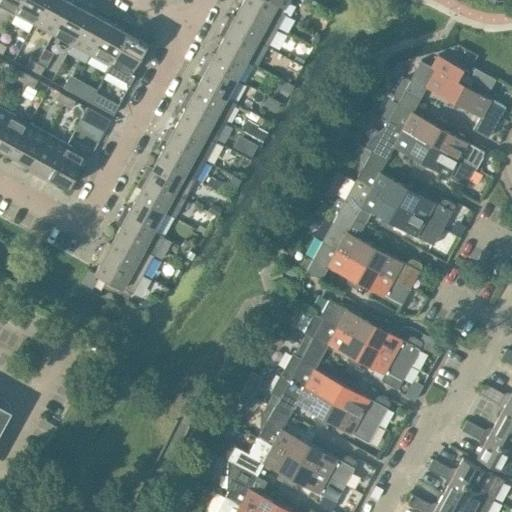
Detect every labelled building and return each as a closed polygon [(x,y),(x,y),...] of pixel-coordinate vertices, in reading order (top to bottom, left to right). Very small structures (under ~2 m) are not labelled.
[(0,0),(0,4),(15,12),(21,0),(0,0)] [(21,0),(15,12),(34,23),(46,0),(21,0)] [(46,0),(34,23),(53,33),(70,2),(67,0),(46,0)] [(243,0),(240,6),(277,27),(285,13),(281,11),(287,0),(243,0)] [(53,33),(72,44),(89,12),(70,2),(53,33)] [(224,22),(257,40),(267,46),(277,27),(240,6),(233,19),(228,16),(224,22)] [(72,44),(91,54),(108,22),(89,12),(72,44)] [(91,54),(110,64),(127,33),(108,22),(91,54)] [(219,44),(246,59),(257,40),(224,22),(221,29),(226,32),(219,44)] [(105,72),(129,85),(133,77),(130,75),(147,44),(127,33),(110,64),(105,72)] [(204,61),(236,78),(246,59),(219,44),(212,57),(207,54),(204,61)] [(498,50),(491,64),(501,70),(509,56),(498,50)] [(402,78),(398,87),(420,99),(427,86),(453,101),(462,83),(456,80),(459,75),(462,74),(466,76),(469,71),(438,54),(431,66),(420,60),(410,80),(406,77),(402,78)] [(25,66),(32,70),(37,62),(29,58),(25,66)] [(198,82),(225,97),(236,78),(204,61),(200,67),(205,70),(198,82)] [(32,70),(40,74),(44,66),(37,62),(32,70)] [(17,79),(25,83),(30,75),(22,71),(17,79)] [(462,83),(453,101),(479,115),(472,128),(488,137),(505,106),(469,86),(471,82),(470,78),(466,76),(462,74),(459,75),(456,80),(462,83)] [(25,83),(33,88),(37,79),(30,75),(25,83)] [(63,87),(70,91),(75,83),(67,79),(63,87)] [(183,98),(226,122),(236,103),(225,97),(198,82),(191,95),(186,92),(183,98)] [(70,91),(78,95),(82,87),(75,83),(70,91)] [(398,101),(388,120),(430,143),(439,126),(433,123),(433,122),(413,111),(420,99),(398,87),(393,95),(394,98),(398,101)] [(55,100),(63,104),(67,96),(60,92),(55,100)] [(89,101),(97,106),(102,98),(94,93),(89,101)] [(63,104),(71,108),(75,100),(67,96),(63,104)] [(178,120),(215,141),(226,122),(183,98),(179,105),(184,108),(178,120)] [(0,129),(9,112),(0,106),(0,129)] [(81,117),(104,130),(110,119),(87,106),(81,117)] [(0,129),(0,147),(11,154),(28,122),(9,112),(0,129)] [(439,126),(430,143),(475,168),(485,151),(446,129),(448,125),(447,121),(439,117),(435,118),(433,122),(433,123),(439,126)] [(162,136),(205,160),(215,141),(178,120),(171,133),(166,130),(162,136)] [(370,138),(365,146),(387,158),(394,146),(414,157),(414,156),(420,160),(430,143),(388,120),(384,127),(370,138)] [(11,154),(30,164),(47,133),(28,122),(11,154)] [(30,164),(49,175),(66,143),(47,133),(30,164)] [(157,158),(195,179),(205,160),(162,136),(159,143),(164,146),(157,158)] [(49,175),(69,186),(86,154),(66,143),(49,175)] [(414,156),(414,157),(412,161),(413,164),(421,169),(424,168),(427,164),(466,185),(475,168),(430,143),(420,160),(414,156)] [(362,166),(355,180),(397,203),(407,185),(380,171),(387,158),(365,146),(360,155),(362,166)] [(142,174),(184,198),(195,179),(157,158),(150,171),(145,168),(142,174)] [(136,196),(163,211),(174,217),(184,198),(142,174),(138,181),(143,184),(136,196)] [(332,206),(354,218),(361,205),(381,216),(382,216),(388,220),(397,203),(355,180),(345,199),(341,197),(337,198),(332,206)] [(407,185),(397,203),(443,227),(454,206),(453,203),(445,198),(442,199),(440,203),(407,185)] [(121,212),(153,230),(163,211),(136,196),(129,208),(124,206),(121,212)] [(382,216),(381,216),(379,221),(380,224),(388,228),(392,227),(394,223),(433,245),(443,227),(397,203),(388,220),(382,216)] [(322,239),(365,262),(374,245),(347,230),(354,218),(332,206),(328,214),(329,218),(333,220),(322,239)] [(116,234),(153,255),(164,236),(153,230),(121,212),(117,219),(122,222),(116,234)] [(100,250),(143,273),(153,255),(116,234),(109,246),(104,244),(100,250)] [(355,279),(365,262),(322,239),(312,259),(308,257),(304,258),(301,264),(302,267),(321,278),(329,265),(349,276),(355,279)] [(365,262),(410,287),(422,266),(421,262),(413,258),(409,259),(407,263),(374,245),(365,262)] [(122,287),(132,293),(143,273),(100,250),(97,257),(102,260),(95,272),(109,280),(106,285),(119,292),(122,287)] [(361,283),(400,304),(410,287),(365,262),(355,279),(349,276),(347,280),(348,284),(356,288),(359,287),(361,283)] [(329,298),(319,315),(365,340),(374,323),(380,327),(380,326),(383,322),(382,319),(374,314),(370,315),(368,319),(329,298)] [(305,333),(300,343),(322,355),(329,343),(349,354),(349,353),(355,357),(365,340),(319,315),(319,316),(313,313),(303,332),(305,333)] [(374,323),(365,340),(410,365),(422,344),(421,340),(412,335),(409,337),(407,341),(380,326),(380,327),(374,323)] [(355,357),(349,353),(349,354),(347,358),(348,361),(356,366),(359,365),(361,361),(384,373),(380,379),(397,388),(410,365),(365,340),(355,357)] [(292,352),(281,372),(332,400),(341,382),(315,368),(322,355),(300,343),(294,354),(292,352)] [(500,358),(509,362),(511,356),(511,351),(506,348),(500,358)] [(273,392),(267,403),(289,415),(296,402),(316,413),(317,413),(323,416),(332,400),(281,372),(271,391),(273,392)] [(341,382),(332,400),(377,424),(389,403),(388,400),(380,395),(376,396),(374,400),(341,382)] [(481,393),(490,398),(495,388),(486,384),(481,393)] [(490,398),(498,403),(503,393),(495,388),(490,398)] [(317,413),(316,413),(314,417),(315,421),(323,425),(327,424),(329,420),(368,442),(377,424),(332,400),(323,416),(317,413)] [(496,419),(511,427),(511,404),(506,401),(496,419)] [(268,417),(257,436),(299,459),(309,442),(282,427),(289,415),(267,403),(263,411),(264,415),(268,417)] [(487,437),(511,450),(511,427),(496,419),(487,437)] [(461,429),(470,434),(475,424),(466,420),(461,429)] [(470,434),(479,439),(484,429),(475,424),(470,434)] [(234,446),(228,459),(257,474),(264,462),(284,473),(290,476),(299,459),(257,436),(248,453),(234,446)] [(476,456),(509,473),(511,467),(511,450),(487,437),(476,456)] [(309,442),(299,459),(345,484),(356,463),(355,459),(347,455),(344,456),(341,460),(309,442)] [(462,457),(452,475),(493,498),(503,479),(462,457)] [(427,468),(435,473),(441,463),(432,458),(427,468)] [(228,491),(225,496),(254,511),(270,511),(276,501),(250,487),(257,474),(228,459),(228,491)] [(284,473),(282,477),(283,480),(291,485),(294,484),(296,480),(335,501),(345,484),(299,459),(290,476),(284,473)] [(435,473),(444,477),(449,468),(441,463),(435,473)] [(452,475),(442,493),(476,511),(485,511),(493,498),(452,475)] [(432,511),(433,511),(476,511),(442,493),(432,511)] [(407,504),(416,508),(421,499),(412,494),(407,504)] [(254,511),(225,496),(215,511),(254,511)] [(416,508),(422,511),(425,511),(430,504),(421,499),(416,508)] [(295,511),(276,501),(270,511),(295,511)]
